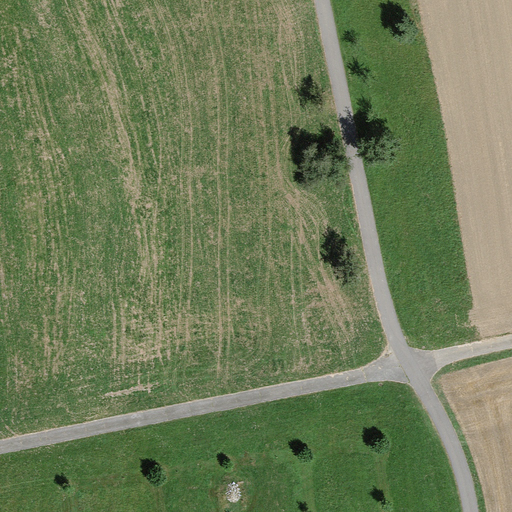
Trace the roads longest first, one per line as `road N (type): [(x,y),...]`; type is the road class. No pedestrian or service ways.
road 1 (unclassified): [(473,511),(390,327),(323,0)]
road 2 (track): [(0,446),(511,339)]
